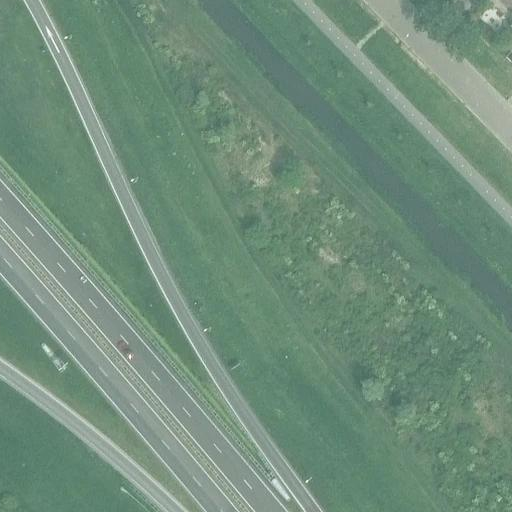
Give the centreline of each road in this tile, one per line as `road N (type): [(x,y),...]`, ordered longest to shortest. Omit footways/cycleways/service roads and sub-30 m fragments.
road 1 (trunk): [(315,511),(227,386),(171,286),(35,0)]
road 2 (trunk): [(268,511),(0,199)]
road 3 (trunk): [(0,256),(218,511)]
road 4 (trunk): [(0,368),(42,394),(172,511)]
road 5 (residential): [(511,129),(382,0)]
